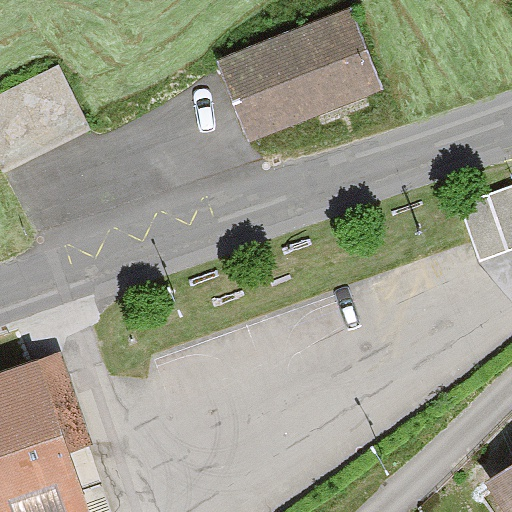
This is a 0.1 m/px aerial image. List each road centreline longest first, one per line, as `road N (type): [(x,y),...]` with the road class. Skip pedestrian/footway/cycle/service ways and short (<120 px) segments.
road 1 (tertiary): [(0,290),(511,116)]
road 2 (residential): [(511,392),(378,511)]
